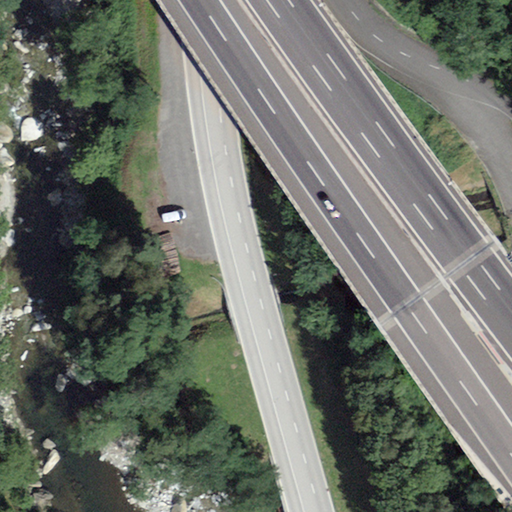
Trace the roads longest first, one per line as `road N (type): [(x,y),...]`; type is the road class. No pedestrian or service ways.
road 1 (motorway): [(200,0),(511,453)]
road 2 (primary): [(309,511),(219,170),(197,0)]
road 3 (motorway): [(511,330),(278,0)]
road 4 (tertiary): [(340,0),(372,36),(511,108)]
